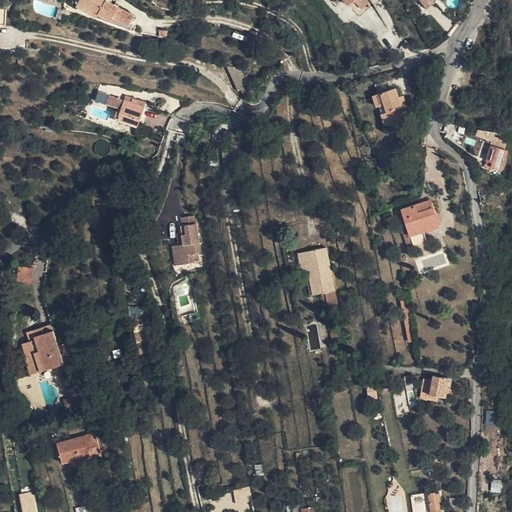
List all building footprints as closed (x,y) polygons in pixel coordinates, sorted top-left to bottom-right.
[(81,0),(78,5),(97,16),(94,21),(93,22),(123,35),(131,24),(112,10),(105,5),(97,0),(81,0)] [(370,8),(361,0),(334,0),(348,11),(346,13),(358,23),(364,15),(366,13),(370,8)] [(416,0),(424,10),(431,5),(427,0),(416,0)] [(94,21),(97,16),(78,5),(75,10),(94,21)] [(379,15),(370,8),(366,13),(364,15),(373,22),(379,15)] [(234,89),(248,85),(244,77),(241,72),(236,67),(224,64),(234,89)] [(393,129),(407,124),(395,88),(373,96),(376,107),(379,107),(381,114),(387,112),(393,129)] [(144,107),(137,105),(131,103),(125,100),(118,119),(138,126),(144,107)] [(387,131),(393,129),(387,112),(381,114),(387,131)] [(502,169),(507,150),(504,149),(506,144),(500,142),(501,138),(491,135),(488,144),(491,145),(487,160),(492,161),(491,166),(486,164),(484,164),(483,167),(492,170),(493,166),(502,169)] [(108,142),(106,141),(103,140),(100,141),(97,143),(95,145),(95,148),(95,151),(96,153),(98,155),(99,156),(101,157),(105,157),(107,155),(109,153),(110,151),(111,148),(111,146),(109,143),(108,142)] [(402,210),(413,245),(415,249),(417,248),(418,252),(428,249),(423,232),(438,227),(430,201),(402,210)] [(408,247),(413,245),(402,210),(397,211),(408,247)] [(387,212),(383,213),(390,239),(394,237),(387,212)] [(182,255),(184,264),(199,262),(198,253),(201,252),(195,216),(182,218),(183,226),(181,226),(182,233),(183,245),(179,245),(176,246),(178,256),(182,255)] [(175,265),(184,264),(182,255),(178,256),(176,246),(172,246),(175,265)] [(305,253),(314,295),(321,293),(325,293),(328,305),(328,306),(337,304),(334,291),(326,249),(326,248),(305,253)] [(329,248),(326,249),(334,291),(337,290),(329,248)] [(305,253),(298,254),(302,275),(306,274),(310,296),(314,295),(305,253)] [(32,283),(34,268),(20,267),(18,281),(32,283)] [(352,305),(350,298),(349,292),(340,295),(342,307),(352,305)] [(352,310),(362,308),(360,296),(350,298),(352,305),(352,310)] [(353,312),(352,310),(352,305),(342,307),(343,314),(353,312)] [(410,316),(405,317),(410,342),(415,341),(410,316)] [(52,325),(51,325),(28,332),(31,341),(37,339),(36,336),(54,331),(52,325)] [(341,340),(338,329),(331,331),(334,341),(341,340)] [(37,339),(31,341),(24,344),(27,355),(31,353),(38,373),(56,367),(64,364),(59,346),(54,331),(36,336),(37,339)] [(145,339),(137,341),(140,356),(148,354),(145,339)] [(65,344),(59,346),(64,364),(68,363),(71,362),(65,344)] [(31,353),(27,355),(25,355),(24,356),(31,375),(38,373),(31,353)] [(66,370),(64,364),(56,367),(58,375),(63,373),(63,371),(66,370)] [(449,378),(433,375),(430,395),(446,398),(449,378)] [(87,441),(85,436),(57,444),(62,464),(71,461),(91,456),(92,461),(100,459),(95,439),(87,441)] [(91,456),(71,461),(72,466),(92,461),(91,456)] [(500,493),(502,481),(492,479),(490,491),(500,493)] [(18,494),(21,511),(36,511),(33,491),(18,494)] [(428,493),(430,511),(441,511),(442,511),(440,492),(428,493)]
